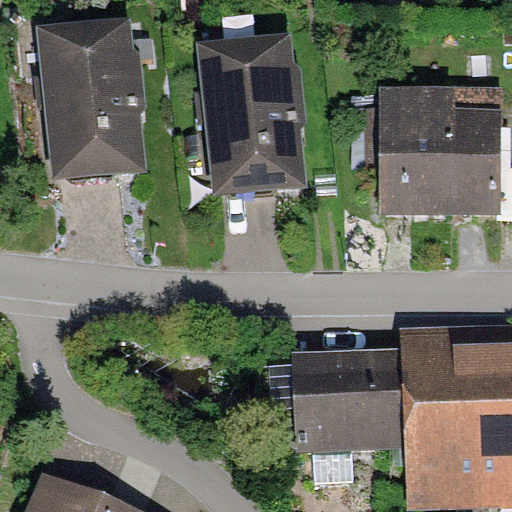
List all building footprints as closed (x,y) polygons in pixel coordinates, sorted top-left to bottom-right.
[(138,36),(45,45),(58,173),(152,164),(138,36)] [(293,54),(207,63),(220,200),(306,191),(293,54)] [(454,108),(385,108),(385,117),(370,117),(370,170),(384,170),(384,213),(500,213),(500,132),(454,131),(454,108)] [(511,486),(511,366),(259,375),(260,427),(297,426),(298,458),(400,454),(401,472),(419,471),(420,490),(511,486)] [(140,511),(61,483),(50,511),(140,511)]
